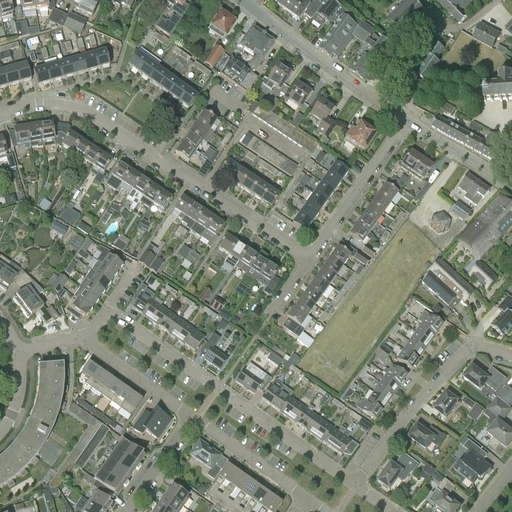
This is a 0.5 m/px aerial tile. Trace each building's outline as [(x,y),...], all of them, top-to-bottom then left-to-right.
[(8,0),(0,0),(0,16),(1,19),(13,15),(8,0)] [(21,0),(23,12),(36,10),(33,0),(21,0)] [(33,0),(36,10),(47,8),(48,10),(52,12),(53,10),(54,8),(52,0),(33,0)] [(76,0),(73,7),(92,16),(99,0),(76,0)] [(119,9),(121,6),(120,5),(122,0),(111,0),(109,4),(119,9)] [(130,10),(134,0),(122,0),(120,5),(121,6),(130,10)] [(175,13),(181,17),(188,7),(184,4),(185,2),(185,1),(185,0),(167,0),(166,2),(177,9),(175,13)] [(314,0),(311,4),(305,0),(278,0),(276,3),(300,21),(305,14),(312,19),(324,4),(318,0),(314,0)] [(333,20),(338,24),(347,12),(346,11),(332,0),(328,0),(317,15),(330,24),(333,20)] [(414,0),(405,0),(406,1),(388,19),(403,33),(424,11),(414,0)] [(436,0),(435,1),(438,4),(459,25),(466,18),(463,14),(477,0),(436,0)] [(56,25),(57,25),(79,36),(86,22),(70,14),(69,17),(53,10),(52,12),(48,21),(49,21),(49,22),(56,25)] [(223,12),(222,13),(220,11),(210,25),(211,26),(208,30),(222,40),(235,21),(226,16),(226,14),(223,12)] [(376,32),(347,12),(338,24),(320,49),(332,58),(334,55),(338,58),(353,36),(365,44),(369,39),(371,41),(374,34),(376,32)] [(161,19),(156,27),(169,36),(179,20),(173,16),(168,23),(161,19)] [(20,23),(24,37),(29,35),(26,21),(20,23)] [(24,37),(20,23),(14,24),(18,39),(24,37)] [(480,24),(480,25),(472,39),(491,49),(499,35),(480,24)] [(238,48),(249,55),(263,35),(252,27),(238,48)] [(237,42),(241,35),(238,32),(233,40),(237,42)] [(152,37),(160,43),(163,39),(155,33),(152,37)] [(380,42),(377,41),(379,38),(374,34),(371,41),(370,42),(378,47),(387,54),(393,46),(387,42),(388,41),(385,39),(384,40),(382,38),(380,42)] [(170,39),(181,47),(184,43),(179,40),(180,40),(173,35),(170,39)] [(274,43),(263,35),(249,55),(253,58),(246,68),(253,73),(274,43)] [(163,39),(160,43),(167,48),(170,44),(163,39)] [(378,66),(387,54),(378,47),(370,42),(371,41),(369,39),(365,44),(364,44),(362,48),(373,56),(370,60),(378,66)] [(417,75),(426,82),(441,61),(437,58),(444,49),(435,42),(426,54),(430,57),(417,75)] [(223,52),(215,46),(204,63),(212,68),(218,60),(223,52)] [(511,53),(507,51),(498,46),(495,51),(504,55),(505,54),(510,57),(511,53)] [(180,57),(183,53),(175,47),(172,52),(180,57)] [(358,54),(362,57),(351,72),(366,83),(378,66),(370,60),(373,56),(362,48),(360,51),(358,54)] [(105,51),(93,54),(97,69),(109,65),(105,51)] [(138,72),(147,60),(138,51),(128,65),(138,72)] [(183,53),(180,57),(187,63),(190,58),(183,53)] [(85,72),(97,69),(93,54),(81,57),(85,72)] [(73,76),(85,72),(81,57),(69,61),(73,76)] [(231,59),(219,75),(240,90),(251,75),(231,60),(231,59)] [(138,72),(148,80),(157,68),(147,60),(138,72)] [(61,79),(73,76),(69,61),(57,64),(61,79)] [(200,72),(203,68),(195,62),(192,66),(200,72)] [(14,67),(19,83),(31,80),(26,64),(14,67)] [(49,82),(61,79),(57,64),(45,68),(49,82)] [(270,91),(275,85),(280,89),(287,78),(289,79),(293,73),(286,69),(286,70),(278,65),(270,76),(267,74),(264,79),(264,78),(260,84),(270,91)] [(7,87),(19,83),(14,67),(2,71),(7,87)] [(49,82),(45,68),(33,71),(37,86),(49,82)] [(148,80),(158,87),(167,75),(157,68),(148,80)] [(203,68),(200,72),(208,77),(211,73),(203,68)] [(498,82),(498,85),(483,86),(483,93),(483,101),(511,99),(511,83),(511,84),(511,73),(507,69),(502,70),(498,74),(498,82)] [(158,87),(168,94),(177,82),(167,75),(158,87)] [(251,75),(240,90),(246,94),(257,79),(251,75)] [(168,94),(178,102),(187,89),(177,82),(168,94)] [(287,104),(288,101),(300,109),(307,98),(309,99),(313,93),(307,88),(306,90),(299,85),(293,93),(289,90),(282,100),(287,104)] [(197,97),(187,89),(178,102),(188,109),(197,97)] [(267,111),(269,112),(272,114),(280,102),(275,99),(267,111)] [(324,137),(333,123),(327,118),(330,113),(331,114),(335,108),(329,104),(328,105),(321,100),(310,116),(322,124),(317,132),(324,137)] [(252,115),(259,105),(254,102),(247,112),(252,115)] [(431,128),(447,136),(452,126),(439,119),(445,112),(451,116),(455,109),(444,103),(440,110),(436,118),(431,128)] [(252,115),(257,118),(264,108),(259,105),(252,115)] [(257,118),(262,122),(269,112),(267,111),(264,108),(257,118)] [(212,134),(216,128),(219,123),(216,121),(217,121),(215,120),(217,117),(209,111),(207,114),(204,112),(200,117),(198,117),(196,120),(197,122),(197,123),(212,134)] [(269,112),(262,122),(267,125),(274,115),(272,114),(269,112)] [(290,126),(294,128),(295,129),(303,118),(298,114),(290,126)] [(267,125),(272,128),(279,118),(274,115),(267,125)] [(272,128),(277,132),(284,122),(279,118),(272,128)] [(277,132),(282,135),(289,125),(284,122),(277,132)] [(50,147),(57,146),(61,133),(53,135),(53,132),(51,123),(39,125),(39,127),(42,142),(49,141),(50,147)] [(190,132),(190,133),(205,144),(206,145),(213,135),(212,134),(197,123),(193,128),(191,127),(189,131),(190,132)] [(357,146),(365,151),(376,135),(360,124),(355,131),(352,129),(343,142),(355,150),(357,146)] [(43,148),(42,142),(39,127),(39,125),(27,127),(30,148),(37,147),(37,149),(43,148)] [(282,135),(287,138),(294,128),(290,126),(289,125),(282,135)] [(468,135),(461,131),(452,126),(447,136),(463,145),(468,135)] [(30,148),(27,127),(14,129),(16,139),(11,140),(13,148),(24,146),(25,150),(30,149),(30,148)] [(287,138),(292,142),(299,132),(295,129),(294,128),(287,138)] [(297,145),(304,135),(299,132),(292,142),(297,145)] [(61,133),(57,146),(58,147),(61,148),(62,146),(68,150),(64,156),(69,159),(72,153),(73,153),(81,140),(71,133),(68,138),(61,133)] [(190,133),(183,143),(198,154),(205,144),(190,133)] [(228,133),(222,141),(227,144),(232,135),(228,133)] [(246,148),(253,138),(248,135),(241,145),(246,148)] [(297,145),(302,148),(309,138),(304,135),(297,145)] [(463,145),(467,147),(479,154),(485,143),(484,143),(468,135),(463,145)] [(485,143),(479,154),(491,161),(497,150),(493,148),(498,140),(489,135),(484,143),(485,143)] [(246,148),(251,151),(258,141),(253,138),(246,148)] [(302,148),(307,152),(314,142),(309,138),(302,148)] [(324,149),(329,141),(324,138),(319,145),(324,149)] [(92,147),(81,140),(73,153),(83,160),(92,147)] [(222,141),(221,140),(217,145),(219,146),(217,149),(222,151),(227,144),(222,141)] [(251,151),(256,154),(263,144),(258,141),(251,151)] [(312,155),(316,149),(319,145),(314,142),(307,152),(312,155)] [(176,153),(175,154),(188,163),(192,157),(197,160),(200,155),(198,154),(183,143),(180,147),(178,147),(175,151),(176,153)] [(256,154),(261,158),(268,148),(263,144),(256,154)] [(83,160),(93,166),(101,154),(92,147),(83,160)] [(245,157),(248,153),(240,147),(237,151),(245,157)] [(261,158),(266,161),(273,151),(268,148),(261,158)] [(316,149),(312,155),(311,157),(315,160),(320,152),(316,149)] [(266,161),(271,164),(278,154),(273,151),(266,161)] [(400,168),(411,175),(422,159),(411,152),(400,168)] [(214,153),(209,161),(213,164),(218,156),(214,153)] [(248,153),(245,157),(253,162),(256,158),(248,153)] [(95,178),(100,171),(104,174),(112,161),(101,154),(93,166),(88,173),(95,178)] [(271,164),(276,168),(283,158),(278,154),(271,164)] [(16,168),(12,155),(6,157),(7,157),(10,169),(16,168)] [(276,168),(281,171),(288,161),(283,158),(276,168)] [(232,161),(229,159),(219,173),(230,181),(238,168),(231,163),(232,161)] [(433,167),(422,159),(411,175),(422,182),(433,167)] [(213,164),(209,161),(206,160),(199,170),(206,175),(213,164)] [(266,171),(269,167),(261,161),(258,165),(266,171)] [(281,171),(286,174),(293,164),(288,161),(281,171)] [(314,163),(310,161),(304,169),(308,171),(314,163)] [(336,163),(329,174),(341,182),(348,172),(336,163)] [(120,164),(111,177),(106,185),(117,192),(119,188),(131,171),(120,164)] [(293,164),(286,174),(292,178),(298,168),(293,164)] [(269,167),(266,171),(274,176),(277,172),(269,167)] [(230,181),(240,187),(249,175),(238,168),(230,181)] [(141,178),(131,171),(119,188),(129,195),(141,178)] [(296,181),(300,184),(305,176),(301,173),(296,181)] [(329,174),(321,184),(334,192),(341,182),(329,174)] [(240,187),(250,194),(259,181),(249,175),(240,187)] [(279,179),(287,185),(290,181),(282,175),(279,179)] [(458,188),(467,194),(464,198),(476,206),(481,199),(483,200),(489,191),(480,184),(481,183),(480,183),(477,181),(477,182),(467,175),(458,188)] [(389,182),(401,190),(407,180),(402,176),(398,181),(393,177),(389,182)] [(136,207),(137,206),(139,202),(139,203),(151,185),(141,178),(129,195),(128,197),(134,200),(131,204),(136,207)] [(250,194),(261,201),(269,188),(259,181),(250,194)] [(300,184),(296,181),(290,189),(294,192),(300,184)] [(42,189),(47,192),(51,187),(46,183),(42,189)] [(77,192),(79,188),(71,183),(68,188),(77,192)] [(321,184),(314,194),(327,203),(334,192),(321,184)] [(422,199),(431,188),(426,184),(418,195),(422,199)] [(149,209),(153,205),(152,205),(161,192),(151,185),(139,203),(149,209)] [(385,185),(378,195),(391,204),(398,193),(385,185)] [(269,188),(261,201),(271,208),(280,195),(269,188)] [(42,200),(47,192),(42,189),(37,197),(42,200)] [(152,205),(153,205),(158,208),(156,211),(161,214),(163,212),(172,199),(167,196),(168,194),(163,191),(162,192),(161,192),(152,205)] [(282,201),(286,204),(291,196),(287,193),(282,201)] [(314,194),(307,204),(320,213),(327,203),(314,194)] [(378,195),(371,205),(384,214),(391,204),(378,195)] [(511,208),(499,196),(477,220),(499,240),(511,225),(511,208)] [(177,218),(182,221),(193,204),(182,197),(173,209),(180,214),(177,218)] [(50,205),(43,200),(38,207),(46,212),(50,205)] [(280,212),(286,204),(282,201),(276,209),(280,212)] [(195,224),(196,222),(203,211),(198,208),(198,206),(195,203),(193,204),(182,221),(181,222),(180,223),(186,226),(185,228),(190,231),(191,229),(195,224)] [(463,222),(470,212),(457,203),(451,213),(463,222)] [(307,204),(300,214),(312,223),(320,213),(307,204)] [(109,209),(118,213),(120,209),(112,205),(109,209)] [(371,205),(364,215),(376,224),(384,214),(371,205)] [(405,213),(409,216),(415,208),(411,205),(405,213)] [(66,209),(60,218),(72,226),(78,217),(66,209)] [(195,224),(204,230),(205,231),(214,218),(203,211),(196,222),(195,224)] [(394,221),(398,224),(404,216),(400,213),(394,221)] [(312,223),(300,214),(293,224),(305,233),(312,223)] [(429,228),(437,235),(448,232),(450,221),(442,214),(432,217),(429,228)] [(364,215),(357,225),(369,234),(376,224),(364,215)] [(223,225),(214,218),(205,231),(204,230),(199,238),(207,243),(206,246),(210,249),(217,238),(215,237),(223,225)] [(151,225),(141,220),(139,224),(148,229),(151,225)] [(456,242),(475,259),(464,271),(468,274),(467,275),(486,292),(497,279),(479,262),(479,263),(478,262),(499,240),(477,220),(456,242)] [(398,224),(394,221),(389,228),(393,231),(398,224)] [(369,234),(357,225),(349,236),(362,245),(366,239),(369,241),(373,237),(369,234)] [(87,227),(83,232),(87,235),(91,230),(87,227)] [(379,241),(383,245),(390,236),(385,232),(379,241)] [(76,252),(84,241),(76,236),(68,247),(76,252)] [(217,249),(228,256),(232,250),(237,243),(226,236),(217,249)] [(118,240),(113,248),(122,253),(127,246),(118,240)] [(247,250),(237,243),(232,250),(228,256),(239,263),(241,259),(247,250)] [(180,250),(188,256),(191,252),(182,246),(180,250)] [(102,255),(97,262),(116,275),(122,266),(121,265),(124,260),(99,247),(96,251),(102,255)] [(338,247),(331,258),(343,266),(351,256),(338,247)] [(365,247),(362,252),(372,260),(376,255),(365,247)] [(239,263),(249,270),(258,257),(247,250),(241,259),(239,263)] [(137,263),(149,270),(156,260),(144,252),(137,263)] [(198,256),(191,252),(188,256),(195,261),(198,256)] [(369,262),(357,253),(353,259),(365,267),(369,262)] [(0,278),(11,264),(0,256),(0,278)] [(256,282),(268,264),(258,257),(249,270),(245,276),(255,283),(256,282)] [(331,258),(324,268),(336,276),(343,266),(331,258)] [(156,260),(149,270),(156,275),(163,264),(156,260)] [(187,270),(190,264),(184,260),(180,266),(187,270)] [(96,274),(109,284),(116,275),(97,262),(91,271),(96,274)] [(448,307),(456,298),(457,298),(445,287),(449,282),(443,277),(447,272),(448,270),(439,262),(429,273),(431,274),(422,283),(448,307)] [(13,281),(19,286),(28,277),(20,270),(11,264),(0,278),(0,289),(5,293),(13,281)] [(268,264),(256,282),(266,288),(263,293),(269,297),(279,282),(273,278),(278,270),(268,264)] [(208,269),(216,275),(219,270),(211,265),(208,269)] [(354,274),(358,277),(364,269),(360,266),(354,274)] [(324,268),(317,278),(329,286),(336,276),(324,268)] [(456,298),(463,304),(473,294),(448,270),(447,272),(443,277),(449,282),(445,287),(457,298),(456,298)] [(85,280),(103,293),(109,284),(96,274),(91,271),(85,280)] [(353,285),(358,277),(354,274),(347,284),(351,287),(353,285)] [(43,292),(28,277),(19,286),(24,291),(12,300),(20,310),(36,298),(43,292)] [(317,278),(310,288),(322,297),(329,286),(317,278)] [(57,279),(54,284),(61,289),(64,284),(57,279)] [(79,289),(97,302),(103,293),(85,280),(78,289),(79,289)] [(57,294),(61,289),(54,284),(50,289),(57,294)] [(349,289),(351,287),(347,284),(339,294),(343,296),(349,289)] [(147,288),(142,285),(132,299),(136,302),(132,309),(141,315),(151,301),(154,296),(146,290),(147,288)] [(239,285),(237,289),(244,293),(246,289),(239,285)] [(310,288),(302,298),(315,307),(322,297),(310,288)] [(77,301),(91,311),(97,302),(79,289),(73,298),(77,301)] [(339,294),(334,301),(337,304),(343,296),(339,294)] [(52,309),(47,313),(36,298),(20,310),(27,320),(37,312),(44,325),(55,323),(54,322),(59,319),(52,309)] [(215,298),(209,307),(220,314),(221,311),(225,305),(215,298)] [(307,317),(315,307),(302,298),(295,308),(307,317)] [(403,312),(404,312),(407,314),(416,302),(410,298),(403,312)] [(491,327),(503,338),(511,327),(511,300),(508,298),(497,310),(502,315),(491,327)] [(78,321),(81,317),(85,319),(91,311),(77,301),(68,314),(78,321)] [(141,315),(150,321),(160,307),(151,301),(141,315)] [(324,314),(328,316),(334,309),(330,306),(324,314)] [(150,321),(158,328),(169,313),(160,307),(150,321)] [(288,319),(293,322),(287,331),(299,339),(305,330),(300,327),(307,317),(295,308),(292,313),(290,313),(287,316),(288,318),(288,319)] [(220,314),(218,316),(217,317),(227,323),(231,318),(221,311),(220,314)] [(158,328),(167,334),(177,319),(169,313),(158,328)] [(422,325),(421,325),(436,335),(442,326),(423,313),(417,322),(422,325)] [(328,316),(324,314),(319,321),(322,324),(328,316)] [(167,334),(176,340),(186,326),(177,319),(167,334)] [(430,344),(436,335),(421,325),(415,334),(430,344)] [(176,340),(185,346),(195,332),(186,326),(176,340)] [(204,338),(195,332),(185,346),(194,353),(204,338)] [(424,352),(430,344),(415,334),(409,342),(424,352)] [(219,371),(226,360),(211,349),(218,340),(212,336),(203,348),(209,353),(204,360),(219,371)] [(418,361),(424,352),(409,342),(403,351),(418,361)] [(378,352),(388,359),(392,353),(382,346),(378,352)] [(420,363),(417,362),(418,361),(403,351),(397,360),(411,371),(413,367),(416,369),(420,363)] [(388,359),(378,352),(374,357),(384,364),(388,359)] [(299,359),(293,355),(290,359),(286,356),(283,360),(293,367),(299,359)] [(84,384),(91,389),(103,373),(88,363),(81,373),(86,376),(84,379),(87,381),(84,384)] [(39,373),(39,376),(39,379),(38,384),(38,386),(38,389),(37,392),(37,396),(36,399),(36,401),(35,406),(33,410),(32,413),(31,417),(30,420),(26,427),(25,430),(22,434),(20,438),(18,440),(16,443),(14,445),(12,448),(9,451),(8,452),(4,456),(2,458),(0,459),(0,485),(2,484),(6,482),(9,479),(12,477),(15,475),(18,472),(21,469),(23,467),(26,464),(28,462),(30,459),(33,456),(35,453),(37,450),(39,448),(40,445),(43,440),(44,438),(46,435),(48,431),(50,427),(51,424),(52,420),(54,417),(54,414),(56,410),(57,406),(57,403),(58,400),(59,395),(59,391),(59,388),(60,383),(60,379),(60,376),(60,374),(60,369),(59,365),(38,367),(38,370),(39,373)] [(392,366),(389,372),(385,369),(382,373),(386,376),(400,386),(407,376),(392,366)] [(466,375),(463,379),(481,392),(486,385),(496,393),(506,380),(494,371),(487,379),(472,367),(470,370),(468,370),(465,374),(466,375)] [(271,374),(268,375),(267,378),(266,377),(261,383),(251,376),(251,374),(247,372),(246,372),(245,371),(236,383),(254,395),(257,391),(262,394),(271,381),(272,378),(271,377),(272,376),(271,374)] [(91,389),(101,396),(112,380),(103,373),(91,389)] [(394,395),(400,386),(386,376),(380,385),(394,395)] [(122,387),(112,380),(101,396),(111,403),(122,387)] [(280,385),(276,390),(271,386),(261,401),(270,407),(284,388),(280,385)] [(388,403),(394,395),(380,385),(373,393),(388,403)] [(132,394),(122,387),(111,403),(121,410),(132,394)] [(497,398),(510,408),(511,405),(511,391),(506,387),(497,398)] [(270,407),(279,413),(289,399),(293,394),(289,391),(284,388),(270,407)] [(352,392),(349,389),(341,401),(344,403),(348,398),(351,398),(354,393),(352,392)] [(382,412),(388,403),(373,393),(367,402),(382,412)] [(132,394),(121,410),(130,417),(142,401),(132,394)] [(445,420),(458,403),(446,394),(434,410),(445,420)] [(472,411),(475,406),(466,398),(462,403),(472,411)] [(279,413),(288,420),(298,405),(289,399),(279,413)] [(367,402),(363,399),(356,408),(375,421),(382,412),(367,402)] [(494,416),(502,423),(511,411),(497,399),(484,415),(490,420),(494,416)] [(79,406),(89,413),(92,409),(82,402),(79,406)] [(101,425),(73,405),(69,410),(92,427),(76,450),(81,454),(98,431),(101,425)] [(307,411),(306,411),(298,405),(288,420),(296,426),(307,411)] [(316,418),(311,414),(314,409),(310,406),(306,411),(307,411),(296,426),(305,432),(316,418)] [(97,412),(92,409),(89,413),(98,419),(100,415),(97,412)] [(157,440),(170,422),(155,411),(150,417),(144,413),(132,430),(141,436),(145,432),(157,440)] [(109,426),(111,423),(100,415),(98,419),(103,423),(109,426)] [(305,432),(314,439),(324,424),(316,418),(305,432)] [(511,433),(498,422),(488,435),(494,439),(489,446),(495,451),(500,445),(506,450),(511,444),(511,433)] [(314,439),(323,445),(333,430),(324,424),(314,439)] [(369,425),(365,431),(368,434),(373,428),(369,425)] [(432,444),(438,448),(445,438),(434,430),(430,435),(417,427),(416,428),(415,427),(412,432),(413,433),(409,438),(427,451),(432,444)] [(323,445),(332,451),(345,433),(346,432),(341,429),(338,434),(333,430),(323,445)] [(103,435),(98,431),(81,454),(87,458),(103,435)] [(350,436),(345,433),(332,451),(341,458),(344,453),(350,457),(350,458),(358,447),(357,448),(347,440),(350,436)] [(107,460),(127,475),(132,468),(130,466),(134,460),(137,462),(142,455),(121,440),(107,460)] [(473,485),(478,479),(481,482),(486,475),(487,477),(491,472),(490,471),(491,469),(476,457),(481,451),(469,441),(463,448),(472,454),(462,466),(459,464),(454,470),(473,485)] [(214,466),(220,457),(199,442),(196,446),(194,446),(192,448),(191,450),(192,452),(189,456),(210,470),(206,476),(213,481),(220,471),(214,466)] [(73,465),(73,466),(79,457),(73,453),(58,475),(56,474),(48,485),(49,489),(57,488),(73,465)] [(79,457),(73,466),(78,469),(84,461),(79,457)] [(405,482),(412,472),(413,473),(418,466),(407,458),(402,465),(399,462),(395,468),(391,465),(378,482),(383,486),(383,488),(386,491),(389,490),(390,491),(398,479),(402,482),(405,482)] [(107,460),(93,480),(105,489),(113,494),(118,487),(116,486),(120,479),(123,481),(127,475),(107,460)] [(230,485),(238,474),(237,474),(231,469),(233,466),(229,463),(205,496),(211,500),(210,501),(215,505),(222,496),(217,492),(224,482),(229,485),(230,485)] [(423,472),(431,478),(436,472),(428,466),(423,472)] [(248,482),(248,481),(241,477),(244,473),(240,470),(237,474),(238,474),(230,485),(229,485),(222,496),(215,505),(216,506),(213,510),(216,511),(219,511),(221,509),(224,511),(227,511),(228,511),(227,511),(233,504),(233,503),(228,500),(235,489),(240,493),(248,482)] [(105,489),(93,480),(91,478),(87,484),(101,494),(105,489)] [(240,493),(234,502),(233,503),(233,504),(227,511),(228,511),(243,511),(244,511),(243,511),(239,508),(246,497),(251,500),(251,501),(259,489),(252,484),(255,481),(250,478),(248,481),(248,482),(240,493)] [(456,511),(460,508),(447,498),(455,488),(445,480),(429,501),(434,505),(434,506),(442,511),(456,511)] [(164,495),(183,508),(189,499),(187,497),(190,492),(181,485),(177,490),(172,487),(170,491),(168,490),(164,495)] [(251,500),(243,511),(244,511),(243,511),(251,511),(257,505),(262,508),(270,497),(263,492),(265,489),(261,486),(259,489),(251,501),(251,500)] [(94,492),(87,503),(99,511),(109,511),(111,510),(109,508),(112,505),(94,492)] [(262,508),(258,511),(276,511),(281,505),(274,500),(276,496),(272,493),(270,497),(262,508)] [(162,501),(160,505),(169,511),(180,511),(183,508),(164,495),(160,500),(162,501)] [(74,511),(99,511),(87,503),(80,511),(79,511),(76,509),(74,511)]
